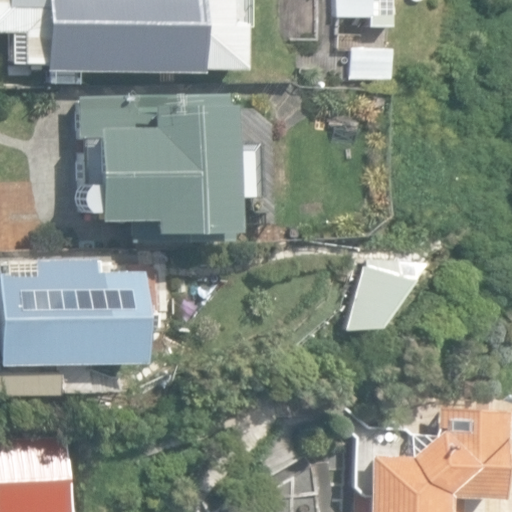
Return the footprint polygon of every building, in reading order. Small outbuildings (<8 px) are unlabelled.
[(0,0),(0,30),(19,30),(18,63),(40,62),(40,71),(240,71),(240,21),(228,21),(228,0),(0,0)] [(325,0),(326,9),(383,10),(383,0),(325,0)] [(117,221),(118,241),(217,240),(217,201),(245,201),(245,140),(216,141),(215,113),(218,113),(218,94),(74,96),(77,186),(71,189),(72,207),(79,211),(88,212),(89,220),(117,221)] [(105,271),(105,259),(0,260),(0,393),(54,393),(54,363),(132,362),(131,270),(105,271)] [(441,511),(442,498),(492,499),(497,410),(429,406),(428,429),(419,434),(397,433),(397,456),(356,454),(353,494),(346,494),(345,511),(441,511)] [(0,434),(0,459),(61,458),(60,432),(0,434)]
